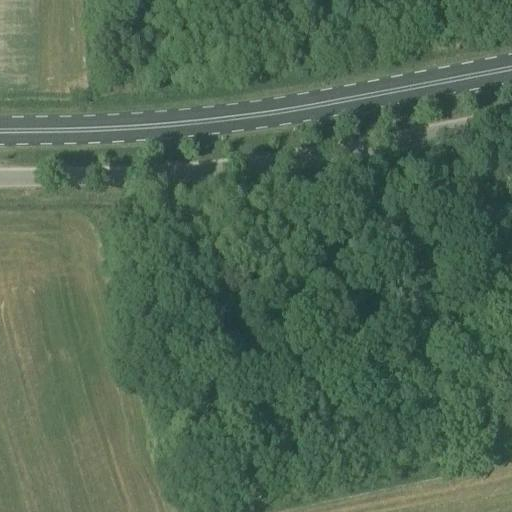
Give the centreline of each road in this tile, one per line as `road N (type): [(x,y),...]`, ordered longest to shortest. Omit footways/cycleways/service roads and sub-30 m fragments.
road 1 (primary): [(0,134),(226,121),(511,70)]
road 2 (unclassified): [(0,180),(217,172),(511,122)]
